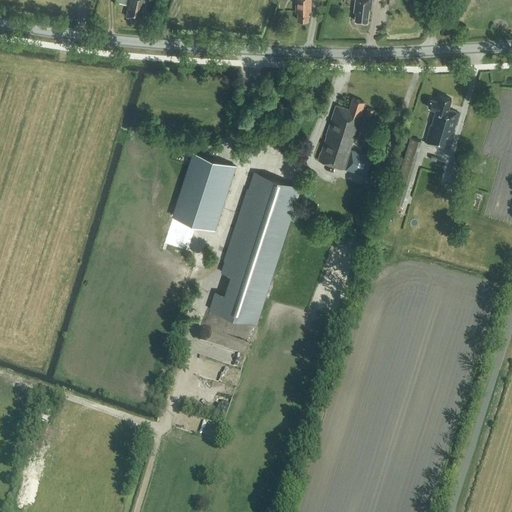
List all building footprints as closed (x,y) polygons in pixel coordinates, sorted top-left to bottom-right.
[(144,9),(146,0),(115,0),(115,2),(127,5),(126,5),(128,6),(126,16),(140,20),(142,9),(144,9)] [(311,11),(310,0),(295,0),(295,12),(297,12),(297,20),(308,20),(308,11),(311,11)] [(354,0),(354,6),(356,7),(354,21),(367,22),(369,8),(371,8),(371,0),(354,0)] [(448,109),(451,99),(439,95),(437,101),(431,99),(428,108),(435,110),(431,124),(425,142),(448,149),(459,113),(448,109)] [(360,114),(364,102),(352,98),(349,109),(336,105),(318,160),(367,176),(373,156),(350,149),(359,121),(361,121),(357,120),(359,114),(363,115),(360,114)] [(372,117),(374,110),(367,108),(365,115),(372,117)] [(403,205),(423,141),(410,137),(391,202),(403,205)] [(244,141),(241,150),(258,156),(261,146),(244,141)] [(215,229),(236,166),(194,152),(173,216),(215,229)] [(466,164),(454,160),(447,183),(459,187),(466,164)] [(256,324),(272,275),(300,187),(254,172),(232,240),(242,243),(223,301),(213,298),(210,309),(256,324)] [(388,210),(386,218),(393,220),(395,213),(388,210)] [(368,237),(370,230),(361,228),(359,234),(368,237)] [(56,403),(43,398),(36,420),(49,424),(56,403)]
